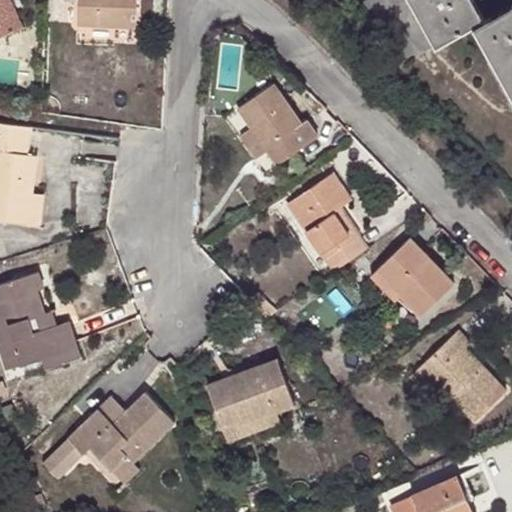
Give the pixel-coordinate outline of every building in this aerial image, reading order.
[(12,28),(0,33),(0,44),(26,32),(11,0),(1,4),(12,28)] [(139,0),(65,0),(65,8),(81,9),(80,30),(139,32),(139,0)] [(414,0),(440,44),(476,23),(511,87),(511,1),(488,15),(479,0),(414,0)] [(0,33),(12,28),(1,4),(0,5),(0,33)] [(303,127),(277,90),(242,112),(255,130),(271,154),(281,169),(319,141),(308,124),(303,127)] [(33,130),(0,124),(0,222),(27,226),(32,197),(37,159),(29,159),(33,130)] [(271,154),(255,130),(241,139),(258,163),(271,154)] [(335,276),(369,253),(358,237),(350,241),(335,216),(342,211),(353,205),(335,177),(290,205),(335,276)] [(44,199),(32,197),(27,226),(40,228),(44,199)] [(350,241),(358,237),(342,211),(335,216),(350,241)] [(377,270),(400,295),(419,314),(452,283),(410,239),(377,270)] [(393,301),(400,295),(377,270),(369,277),(393,301)] [(23,368),(43,362),(66,355),(58,329),(44,333),(41,319),(48,317),(41,294),(47,292),(41,276),(0,287),(0,343),(1,348),(15,344),(20,360),(23,368)] [(44,333),(58,329),(54,315),(48,317),(41,319),(44,333)] [(66,355),(43,362),(48,373),(86,363),(73,324),(58,329),(66,355)] [(459,392),(453,398),(478,423),(507,392),(464,350),(471,344),(458,332),(417,372),(438,393),(444,388),(449,382),(459,392)] [(15,344),(1,348),(6,364),(20,360),(15,344)] [(244,427),(282,413),(301,406),(284,364),(212,390),(228,430),(243,424),(244,427)] [(431,400),(438,393),(417,372),(409,380),(431,400)] [(444,388),(453,398),(459,392),(449,382),(444,388)] [(128,459),(136,467),(177,425),(147,395),(129,413),(116,426),(102,411),(70,443),(85,458),(92,451),(114,473),(128,459)] [(115,398),(102,411),(116,426),(129,413),(115,398)] [(287,426),(282,413),(244,427),(243,424),(228,430),(233,444),(287,426)] [(63,480),(85,458),(70,443),(49,464),(63,480)] [(141,471),(136,467),(128,459),(114,473),(127,486),(141,471)] [(463,511),(461,505),(466,503),(456,477),(389,502),(393,511),(463,511)]
